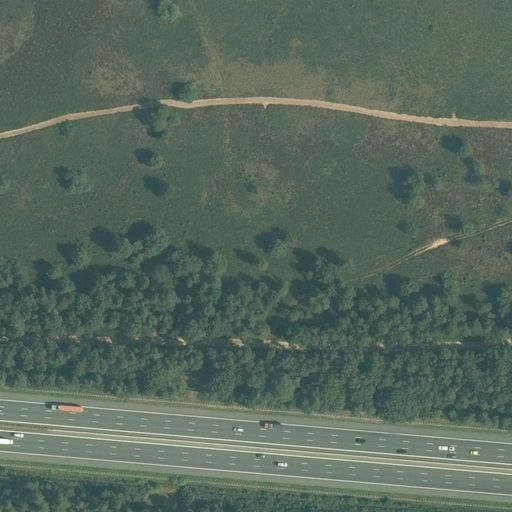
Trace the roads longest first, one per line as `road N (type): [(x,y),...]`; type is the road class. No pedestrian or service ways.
road 1 (track): [(0,137),(116,111),(231,101),(511,126)]
road 2 (motorway): [(0,441),(511,484)]
road 3 (motorway): [(511,456),(0,413)]
road 4 (track): [(0,338),(511,343)]
road 5 (track): [(266,344),(314,287),(365,278),(428,246),(511,220)]
